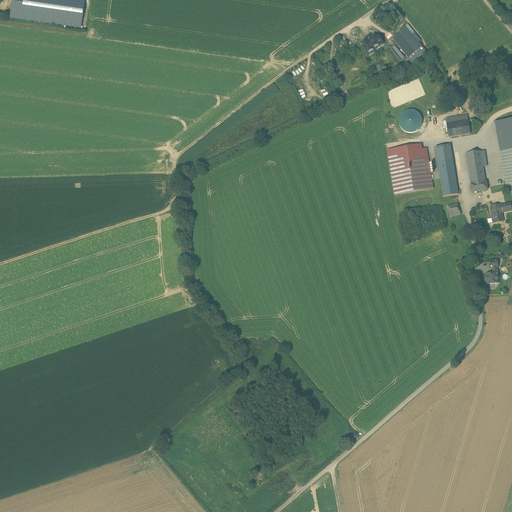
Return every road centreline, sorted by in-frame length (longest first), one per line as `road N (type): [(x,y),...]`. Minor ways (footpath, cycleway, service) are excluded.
road 1 (track): [(0,264),(177,206),(175,158),(291,67),(395,1)]
road 2 (unclassified): [(277,511),(468,349),(479,328),(478,294)]
